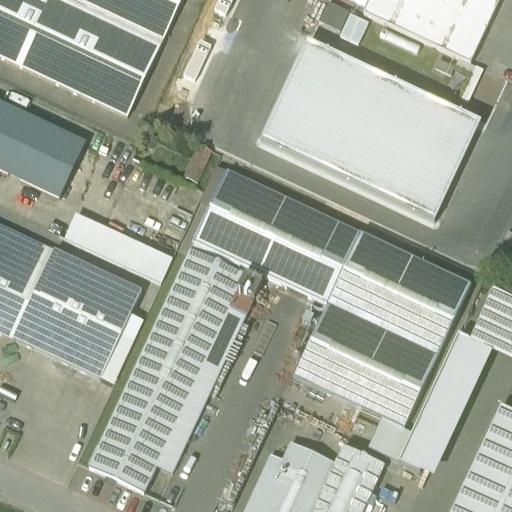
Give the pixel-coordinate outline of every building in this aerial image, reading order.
[(89,13),(61,0),(0,0),(0,61),(127,121),(162,47),(89,13)] [(95,0),(61,0),(89,13),(95,0)] [(183,0),(95,0),(89,13),(162,47),(183,0)] [(371,0),(363,18),(470,68),(501,0),(371,0)] [(349,15),(328,6),(319,26),(339,35),(349,15)] [(479,125),(305,45),(279,102),(259,145),(433,225),(454,180),(479,125)] [(454,71),(438,64),(435,72),(450,79),(454,71)] [(86,147),(0,106),(0,174),(60,202),(86,147)] [(209,155),(199,150),(190,168),(201,173),(209,155)] [(471,290),(226,175),(190,253),(238,275),(240,270),(327,311),(437,362),(471,290)] [(172,263),(76,219),(64,244),(160,288),(172,263)] [(55,255),(0,229),(0,337),(14,344),(55,255)] [(190,253),(88,472),(143,498),(237,297),(238,296),(245,279),(238,275),(190,253)] [(141,295),(55,255),(14,344),(100,384),(141,295)] [(262,287),(245,279),(238,296),(254,304),(262,287)] [(511,311),(492,302),(471,346),(511,365),(511,311)] [(437,362),(327,311),(293,382),(381,423),(404,433),(437,362)] [(458,339),(398,467),(434,483),(493,357),(468,346),(469,345),(458,339)] [(511,511),(511,416),(501,411),(453,511),(511,511)] [(404,433),(381,423),(368,452),(398,467),(411,437),(404,433)] [(260,511),(313,511),(334,468),(290,448),(260,511)] [(364,511),(384,468),(344,449),(314,511),(364,511)] [(270,460),(246,511),(260,511),(282,465),(270,460)]
